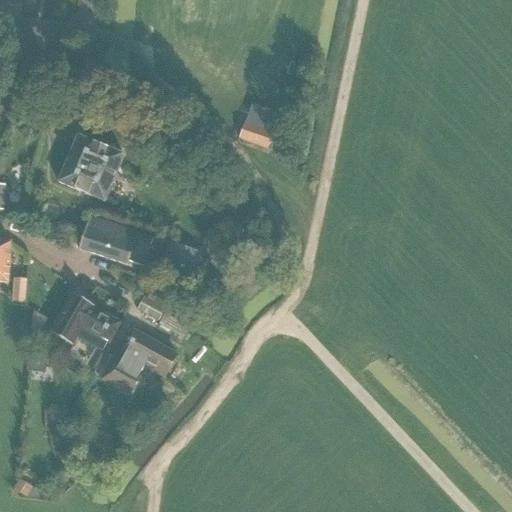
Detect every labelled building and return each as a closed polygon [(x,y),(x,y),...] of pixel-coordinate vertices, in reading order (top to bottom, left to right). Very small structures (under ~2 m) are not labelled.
[(17,107),(29,112),(38,90),(26,85),(17,107)] [(239,139),(270,150),(276,134),(245,123),(239,139)] [(58,183),(105,202),(124,156),(78,136),(58,183)] [(6,204),(5,218),(19,218),(20,205),(6,204)] [(139,233),(90,217),(79,250),(128,266),(129,263),(144,268),(154,239),(138,234),(139,233)] [(0,281),(8,282),(11,243),(0,241),(0,281)] [(160,265),(178,270),(184,250),(166,244),(160,265)] [(11,301),(24,302),(25,279),(13,278),(11,301)] [(72,346),(82,329),(109,344),(120,325),(94,309),(94,308),(72,294),(49,333),(72,346)] [(145,297),(137,311),(158,322),(165,308),(145,297)] [(177,355),(133,330),(121,350),(127,354),(122,362),(114,357),(101,380),(129,396),(142,373),(141,372),(144,367),(164,378),(177,355)] [(79,368),(88,374),(96,360),(86,355),(79,368)] [(92,470),(107,476),(112,463),(97,458),(92,470)] [(13,489),(26,497),(32,488),(19,480),(13,489)]
